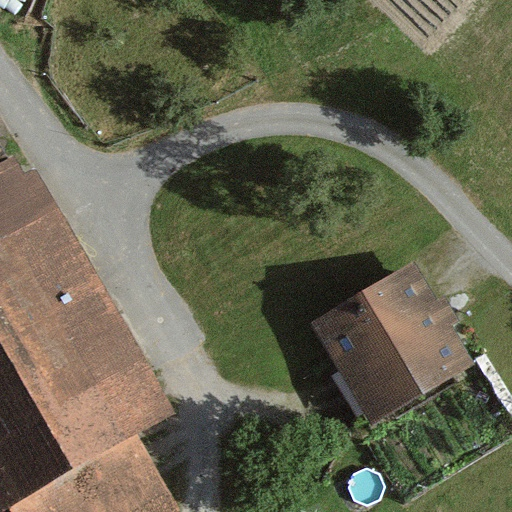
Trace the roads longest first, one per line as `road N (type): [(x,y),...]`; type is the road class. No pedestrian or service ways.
road 1 (unclassified): [(0,74),(81,194),(235,124),(332,121),(397,155),(511,262)]
road 2 (unknown): [(81,194),(213,346),(222,437)]
